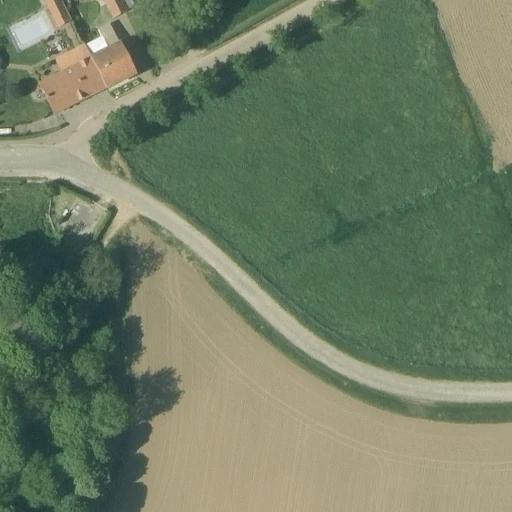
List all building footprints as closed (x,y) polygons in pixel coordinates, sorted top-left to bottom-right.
[(46,0),(53,28),(70,24),(64,0),(46,0)] [(99,0),(111,21),(133,9),(128,0),(99,0)] [(161,2),(156,0),(144,0),(141,9),(157,14),(161,2)] [(83,48),(104,90),(133,76),(108,27),(96,32),(100,39),(83,48)] [(52,116),(104,90),(81,46),(52,61),(58,74),(37,86),(52,116)]
